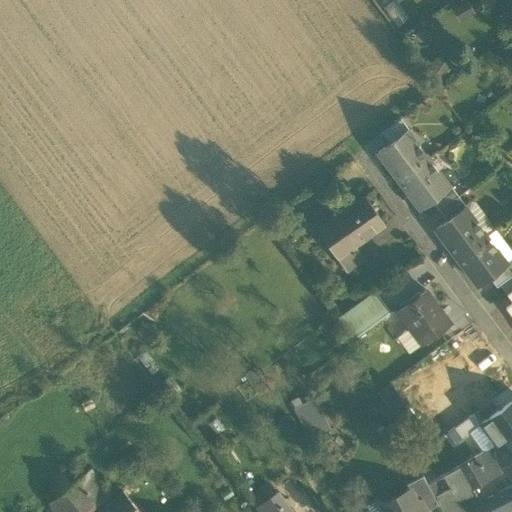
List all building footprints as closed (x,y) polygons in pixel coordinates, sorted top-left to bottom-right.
[(466,0),(465,0),(451,9),(459,22),(475,12),(466,0)] [(425,72),(440,83),(452,66),(437,55),(425,72)] [(381,133),(389,144),(406,131),(407,132),(409,131),(400,119),(381,133)] [(378,152),(398,180),(427,159),(407,132),(406,131),(389,144),(378,152)] [(447,185),(427,159),(398,180),(419,208),(430,199),(448,186),(447,185)] [(430,199),(438,210),(458,196),(449,184),(447,185),(448,186),(430,199)] [(364,195),(333,218),(353,246),(354,245),(385,223),(364,195)] [(464,205),(458,196),(438,210),(446,221),(464,208),(465,209),(466,208),(464,205)] [(465,209),(485,235),(494,228),(473,199),(464,205),(466,208),(465,209)] [(435,229),(456,257),(485,235),(465,209),(464,208),(446,221),(435,229)] [(365,260),(354,245),(353,246),(333,218),(316,229),(347,272),(365,260)] [(511,256),(511,251),(494,228),(485,235),(505,262),(511,256)] [(505,262),(485,235),(456,257),(477,285),(488,276),(505,263),(505,262)] [(488,276),(496,287),(499,285),(511,274),(511,256),(505,262),(505,263),(488,276)] [(511,274),(499,285),(506,294),(511,289),(511,274)] [(409,328),(421,343),(450,323),(426,290),(397,311),(409,328)] [(338,317),(351,340),(362,332),(389,311),(375,292),(338,317)] [(408,353),(421,343),(409,328),(396,337),(408,353)] [(451,352),(466,373),(493,355),(475,328),(448,347),(451,352)] [(351,340),(355,347),(367,338),(362,332),(351,340)] [(466,373),(451,352),(405,386),(443,436),(447,433),(454,429),(474,414),(495,398),(484,384),(478,389),(466,373)] [(313,398),(293,409),(309,438),(329,427),(313,398)] [(511,400),(481,424),(497,446),(505,440),(511,434),(511,400)] [(454,429),(460,439),(469,432),(481,424),(474,414),(454,429)] [(484,453),(497,446),(481,424),(469,432),(484,453)] [(460,439),(454,429),(447,433),(454,443),(460,439)] [(491,452),(477,459),(485,474),(469,483),(468,484),(471,490),(502,473),(491,452)] [(477,459),(461,468),(469,483),(485,474),(477,459)] [(468,484),(469,483),(461,468),(428,486),(438,505),(441,511),(459,511),(462,511),(452,493),(468,484)] [(50,502),(58,511),(95,511),(111,500),(88,471),(50,502)] [(421,500),(426,511),(438,505),(428,486),(428,485),(422,476),(405,485),(408,490),(409,489),(416,503),(421,500)] [(471,490),(468,484),(452,493),(462,511),(472,506),(478,502),(471,490)] [(511,484),(478,502),(472,506),(475,511),(504,511),(511,508),(511,484)] [(288,511),(272,488),(253,502),(260,511),(288,511)] [(423,511),(426,511),(421,500),(416,503),(409,489),(408,490),(381,504),(385,511),(423,511)] [(139,511),(122,491),(111,500),(95,511),(139,511)] [(369,511),(385,511),(381,504),(378,499),(366,506),(369,511)]
